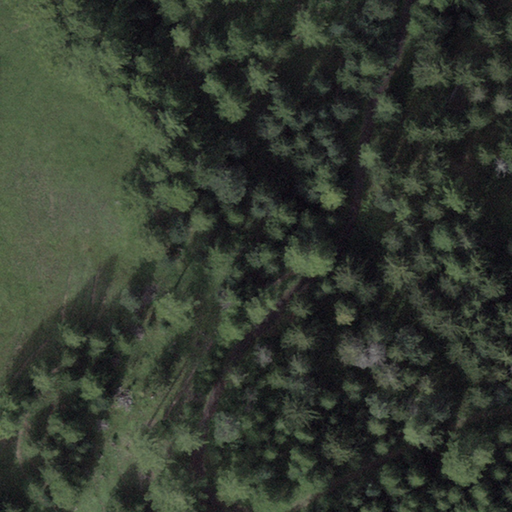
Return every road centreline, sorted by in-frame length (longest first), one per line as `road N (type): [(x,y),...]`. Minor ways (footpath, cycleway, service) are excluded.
road 1 (track): [(234,511),(209,491),(196,434),(235,356),(314,258)]
road 2 (track): [(314,258),(354,225),(406,0)]
